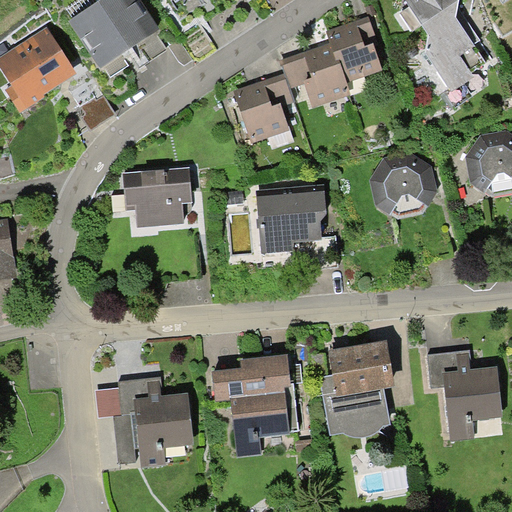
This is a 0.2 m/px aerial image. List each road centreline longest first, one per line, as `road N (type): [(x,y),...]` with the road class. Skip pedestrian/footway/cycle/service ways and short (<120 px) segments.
road 1 (residential): [(319,0),(136,118),(84,175),(57,266),(66,334)]
road 2 (residential): [(511,291),(66,334)]
road 3 (residential): [(94,511),(66,334)]
